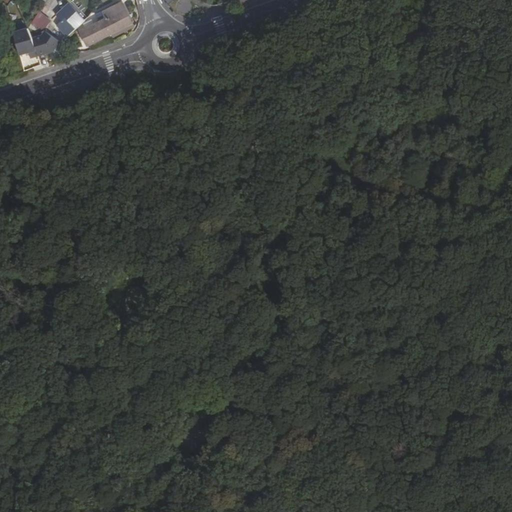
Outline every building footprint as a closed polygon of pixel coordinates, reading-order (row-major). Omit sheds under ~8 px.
[(36,4),(29,0),(19,0),(22,2),(33,9),(36,4)] [(84,31),(90,45),(136,23),(125,2),(106,11),(109,18),(84,31)] [(69,35),(70,37),(87,21),(72,5),(60,16),(65,21),(60,25),(69,35)] [(35,22),(47,30),(51,24),(54,19),(42,11),(35,22)] [(65,42),(70,37),(69,35),(51,24),(47,30),(48,31),(62,40),(65,42)] [(30,29),(14,33),(20,56),(36,51),(33,40),(30,29)] [(44,36),(33,40),(36,51),(38,54),(55,50),(62,40),(48,31),(44,36)]
